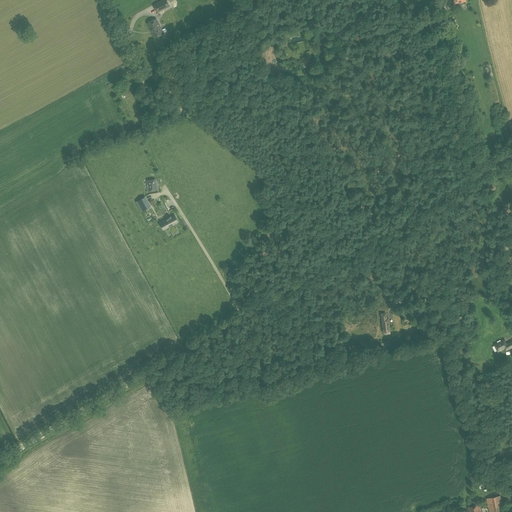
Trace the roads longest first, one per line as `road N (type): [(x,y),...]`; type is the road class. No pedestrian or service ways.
road 1 (unclassified): [(0,460),(511,154)]
road 2 (track): [(337,258),(291,190),(148,88),(109,0)]
road 3 (track): [(491,166),(440,16)]
